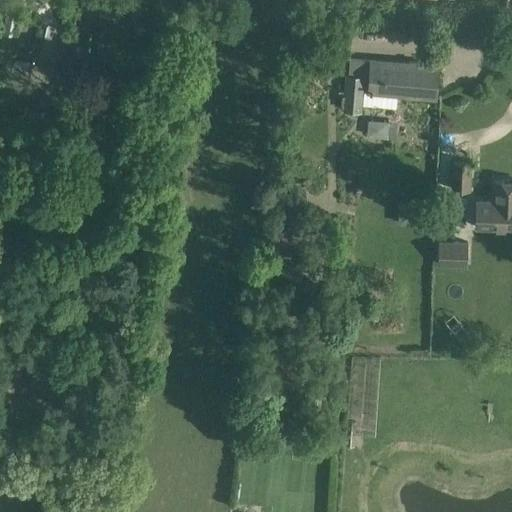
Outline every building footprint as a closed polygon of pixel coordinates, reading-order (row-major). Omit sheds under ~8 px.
[(0,47),(0,67),(9,69),(12,50),(0,47)] [(341,96),(341,105),(345,107),(345,109),(359,110),(360,103),(396,105),(396,94),(416,96),(436,97),(438,66),(418,65),(371,61),(349,59),(348,75),(346,95),(341,96)] [(469,190),(470,162),(454,161),(452,189),(469,190)] [(511,227),(511,180),(494,180),(494,200),(476,200),(475,227),(511,227)] [(278,261),(304,264),(306,197),(290,197),(290,201),(277,200),(276,224),(279,224),(278,261)] [(423,222),(421,201),(402,202),(403,223),(423,222)] [(438,265),(467,266),(468,241),(439,240),(438,265)] [(302,388),(305,369),(261,361),(259,381),(302,388)] [(347,422),(345,446),(354,447),(356,422),(347,422)]
